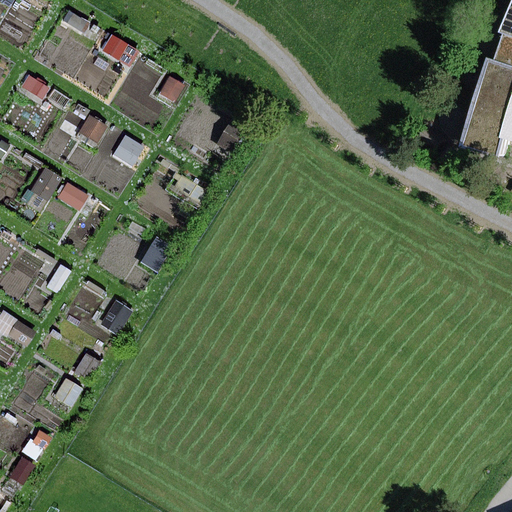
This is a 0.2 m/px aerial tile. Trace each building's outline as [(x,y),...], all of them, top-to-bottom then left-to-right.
[(511,0),(508,0),(493,36),(497,38),(491,59),(488,58),(460,147),(500,159),(506,140),(511,142),(511,0)] [(124,54),(128,47),(115,40),(111,47),(124,54)] [(48,89),(27,76),(19,88),(40,101),(48,89)] [(174,102),(183,86),(167,76),(158,92),(174,102)] [(68,99),(52,89),(46,98),(62,108),(68,99)] [(46,113),(51,104),(45,100),(39,109),(46,113)] [(88,111),(77,104),(71,112),(83,119),(88,111)] [(106,127),(87,116),(76,133),(95,145),(106,127)] [(249,129),(234,120),(218,146),(233,155),(249,129)] [(118,139),(121,134),(111,128),(108,133),(118,139)] [(144,149),(122,136),(108,157),(124,167),(131,156),(137,160),(144,149)] [(44,143),(37,138),(32,145),(40,150),(44,143)] [(0,160),(8,147),(0,141),(0,160)] [(179,169),(163,159),(160,163),(176,173),(179,169)] [(38,214),(59,179),(42,168),(28,192),(25,190),(20,198),(25,201),(23,204),(38,214)] [(211,193),(184,176),(183,177),(177,173),(174,178),(180,182),(176,188),(203,205),(211,193)] [(86,196),(65,183),(55,198),(77,212),(86,196)] [(142,236),(146,230),(132,221),(128,228),(142,236)] [(174,247),(158,237),(142,263),(158,273),(174,247)] [(53,261),(36,250),(33,254),(50,265),(53,261)] [(69,272),(58,265),(44,288),(55,295),(69,272)] [(131,313),(113,301),(98,325),(116,337),(131,313)] [(34,333),(1,312),(0,312),(0,336),(1,337),(3,334),(24,348),(34,333)] [(59,336),(50,330),(47,335),(56,341),(59,336)] [(99,364),(83,354),(71,374),(86,384),(99,364)] [(45,371),(36,365),(33,370),(42,376),(45,371)] [(70,383),(63,379),(51,399),(68,410),(81,390),(70,383)] [(15,419),(5,413),(2,417),(12,423),(15,419)] [(31,441),(28,439),(20,452),(35,461),(50,438),(37,430),(31,441)] [(33,465),(20,457),(7,477),(20,485),(33,465)] [(0,511),(9,497),(0,491),(0,511)]
